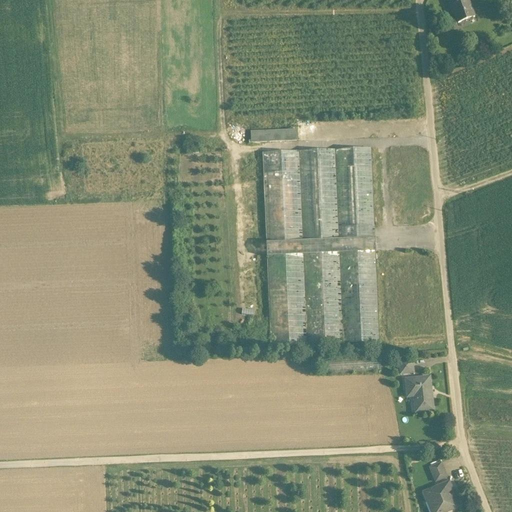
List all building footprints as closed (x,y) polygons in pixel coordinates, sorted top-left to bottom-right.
[(467,0),(464,0),(460,2),(459,0),(447,0),(451,11),(453,11),(458,24),(474,18),(467,0)] [(114,115),(135,114),(134,93),(114,94),(114,115)] [(298,130),(251,132),(251,143),(298,141),(298,130)] [(371,149),(262,154),(266,244),(375,239),(371,149)] [(263,262),(264,237),(254,237),(253,261),(263,262)] [(375,239),(266,244),(267,258),(303,256),(376,253),(375,239)] [(376,253),(303,256),(307,346),(379,343),(376,253)] [(303,256),(267,258),(271,348),(307,346),(303,256)] [(380,357),(328,360),(329,374),(381,371),(380,357)] [(413,360),(399,362),(400,375),(414,373),(413,360)] [(407,397),(415,396),(416,413),(434,411),(430,378),(405,381),(407,397)] [(441,464),(429,469),(435,483),(447,478),(441,464)] [(436,511),(447,511),(458,508),(449,483),(424,493),(427,504),(433,502),(436,511)]
